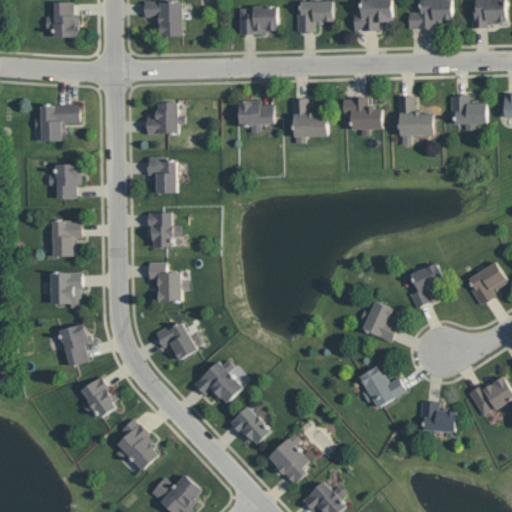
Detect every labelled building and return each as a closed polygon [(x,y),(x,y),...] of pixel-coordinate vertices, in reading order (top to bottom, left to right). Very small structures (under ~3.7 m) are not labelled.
[(81,14),(81,35),(56,36),(56,29),(47,29),(47,15),(57,15),(56,0),(76,0),(76,14),(81,14)] [(185,1),(185,34),(161,34),(161,15),(147,15),(147,0),(174,0),(174,1),(185,1)] [(335,0),(335,20),(324,20),(324,23),(317,23),(317,30),(302,31),(302,30),(299,30),(299,10),(303,10),(303,0),(335,0)] [(394,0),(394,21),(384,22),(384,20),(380,21),(380,29),(364,29),(364,28),(356,28),(356,12),(364,12),(363,0),(394,0)] [(454,0),(455,18),(437,19),(437,28),(422,28),(422,27),(411,27),(410,11),(423,11),(422,0),(454,0)] [(507,0),(509,20),(501,20),(501,22),(489,23),(489,26),(473,26),(473,7),(477,7),(477,0),(507,0)] [(279,5),(280,28),(271,29),(271,32),(242,33),(242,7),(255,7),(255,4),(279,5)] [(489,101),(489,121),(477,122),(477,129),(467,129),(467,122),(457,123),(458,112),(453,112),(452,95),(460,95),(460,93),(470,93),(471,99),(487,99),(487,102),(489,101)] [(436,112),(437,133),(413,133),(413,143),(405,143),(404,134),(402,134),(402,118),(401,118),(400,95),(416,95),(417,110),(423,110),(423,112),(436,112)] [(384,107),(385,126),(371,127),(371,133),(364,133),(364,128),(354,128),(353,113),(346,113),(345,97),(353,97),(353,96),(370,96),(370,105),(377,105),(377,108),(384,107)] [(329,113),(329,135),(308,135),(308,143),(298,142),(298,135),(297,135),(296,116),(294,116),(294,98),(311,97),(311,111),(316,111),(316,112),(329,113)] [(276,103),(276,122),(262,122),(262,131),(253,131),(253,124),(242,124),(241,99),(263,99),(263,103),(276,103)] [(187,114),(187,123),(181,123),(180,132),(149,132),(149,115),(158,115),(158,109),(161,109),(161,102),(180,101),(181,114),(187,114)] [(82,105),(82,121),(67,121),(67,136),(65,136),(64,139),(44,140),(43,127),(37,127),(37,118),(43,118),(43,104),(82,103),(82,105)] [(178,159),(179,191),(155,192),(156,174),(149,174),(149,162),(151,162),(150,156),(170,156),(170,160),(178,159)] [(83,168),(84,184),(79,184),(79,197),(60,197),(60,184),(50,183),(51,174),(57,174),(58,162),(81,162),(81,167),(83,168)] [(182,224),(182,235),(174,235),(174,245),(156,245),(156,239),(150,239),(151,233),(153,233),(153,227),(151,227),(150,211),(174,211),(174,224),(182,224)] [(84,221),(84,237),(78,237),(79,254),(55,255),(55,219),(82,218),(82,221),(84,221)] [(509,280),(495,290),(498,295),(485,303),(484,302),(482,303),(472,288),(476,286),(471,277),(497,260),(509,280)] [(190,278),(190,289),(184,289),(184,300),(161,300),(161,291),(158,291),(158,288),(158,278),(151,278),(151,261),(169,261),(169,270),(183,270),(183,278),(190,278)] [(433,299),(418,307),(411,293),(420,289),(413,273),(438,261),(446,282),(429,291),(433,299)] [(85,270),(85,287),(82,288),(83,306),(73,306),(73,302),(53,303),(53,294),(50,294),(50,282),(53,282),(53,271),(85,270)] [(400,325),(393,340),(364,327),(368,319),(362,316),(365,309),(372,311),(377,299),(395,307),(392,315),(396,317),(394,323),(400,325)] [(200,348),(182,359),(176,349),(175,350),(171,344),(166,347),(158,334),(159,334),(157,331),(172,323),(173,326),(184,321),(200,348)] [(90,359),(72,364),(67,346),(65,346),(64,342),(64,340),(61,328),(85,322),(89,331),(88,332),(91,343),(86,344),(90,359)] [(246,385),(230,402),(223,396),(221,399),(212,390),(207,394),(196,383),(221,360),(225,363),(230,358),(236,365),(231,370),(246,385)] [(409,390),(380,406),(375,398),(370,401),(363,391),(367,389),(363,383),(365,381),(361,375),(378,365),(384,373),(386,372),(391,380),(400,376),(409,390)] [(505,374),(511,384),(511,398),(498,409),(497,407),(485,414),(470,391),(484,383),(486,386),(493,382),(494,384),(496,382),(495,381),(505,374)] [(119,406),(103,417),(96,407),(91,412),(85,404),(91,399),(83,388),(103,375),(111,387),(110,388),(113,394),(115,393),(119,397),(115,401),(119,406)] [(459,410),(457,431),(425,428),(426,419),(422,418),(424,400),(431,400),(431,399),(441,400),(440,409),(459,410)] [(273,430),(259,443),(254,438),(251,442),(247,438),(249,435),(245,431),(244,432),(232,422),(250,405),(259,414),(260,414),(266,420),(265,421),(273,430)] [(161,453),(145,469),(130,453),(125,458),(118,452),(124,447),(120,442),(128,434),(123,429),(135,417),(141,423),(142,422),(152,433),(151,435),(158,444),(155,448),(161,453)] [(309,471),(296,483),(287,472),(286,474),(268,457),(296,432),(303,439),(298,444),(312,459),(305,466),(309,471)] [(204,488),(199,495),(202,497),(194,507),(196,509),(193,511),(169,511),(172,508),(153,491),(167,475),(177,484),(187,473),(204,488)] [(349,504),(341,511),(323,511),(325,510),(321,506),(316,511),(305,499),(325,480),(334,490),(340,484),(347,492),(342,497),(349,504)]
